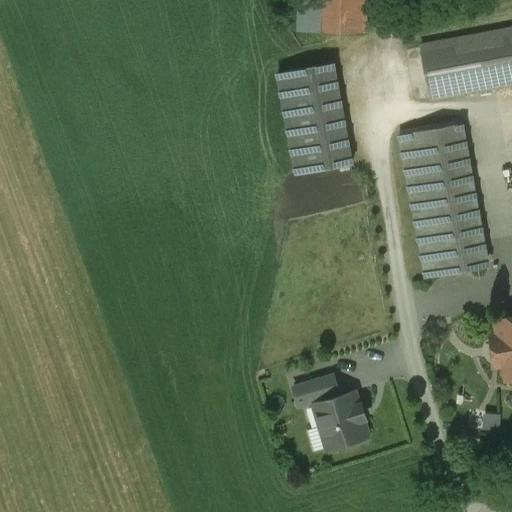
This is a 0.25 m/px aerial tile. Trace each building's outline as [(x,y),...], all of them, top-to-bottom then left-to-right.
[(296,0),(296,29),(315,29),(315,0),(296,0)] [(365,0),(318,0),(317,31),(364,33),(365,0)] [(511,28),(420,46),(430,99),(511,83),(511,28)] [(333,63),(277,73),(296,173),(352,162),(333,63)] [(459,124),(400,135),(426,276),(485,265),(459,124)] [(511,316),(496,320),(499,336),(491,337),(491,339),(492,339),(496,362),(495,363),(496,365),(504,363),(507,379),(510,378),(511,380),(511,316)] [(334,376),(294,387),(299,404),(339,392),(334,376)] [(355,392),(315,405),(330,452),(370,439),(355,392)]
